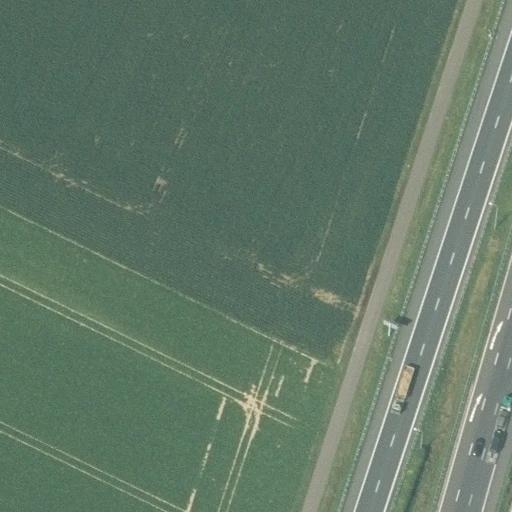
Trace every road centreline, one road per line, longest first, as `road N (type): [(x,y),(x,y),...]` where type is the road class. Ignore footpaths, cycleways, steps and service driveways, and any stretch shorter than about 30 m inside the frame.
road 1 (unclassified): [(303,511),(463,0)]
road 2 (motorway): [(511,75),(367,511)]
road 3 (motorway): [(463,511),(511,343)]
